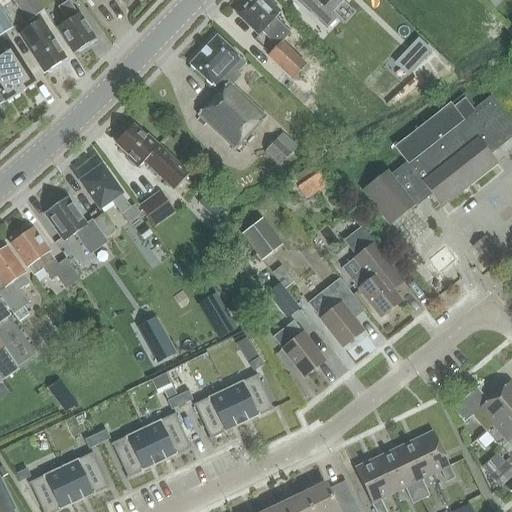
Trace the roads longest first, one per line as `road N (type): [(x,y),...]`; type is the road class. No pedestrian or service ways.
road 1 (residential): [(184,511),(349,423),(463,327)]
road 2 (primary): [(0,188),(195,0)]
